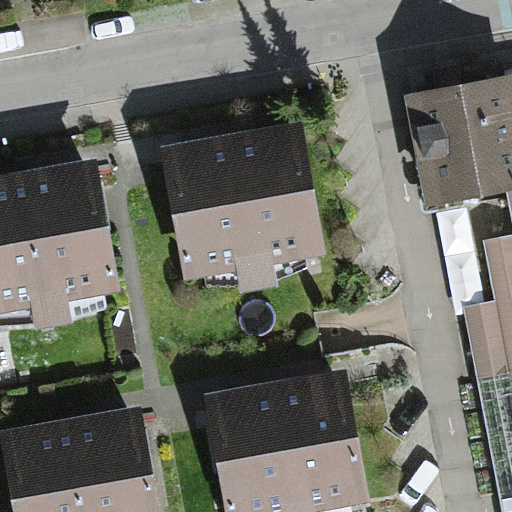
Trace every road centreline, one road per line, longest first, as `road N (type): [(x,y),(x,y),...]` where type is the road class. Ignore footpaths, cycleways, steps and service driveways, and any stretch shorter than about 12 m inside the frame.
road 1 (residential): [(473,511),(374,27)]
road 2 (unclassified): [(374,27),(0,92)]
road 3 (unclassified): [(511,1),(374,27)]
